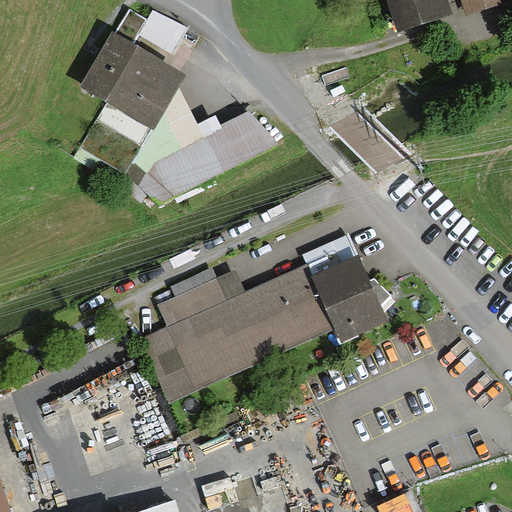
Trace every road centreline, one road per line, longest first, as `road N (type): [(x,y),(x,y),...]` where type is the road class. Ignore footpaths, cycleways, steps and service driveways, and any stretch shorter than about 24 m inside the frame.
road 1 (unclassified): [(511,353),(244,59),(216,16)]
road 2 (track): [(356,180),(76,327)]
